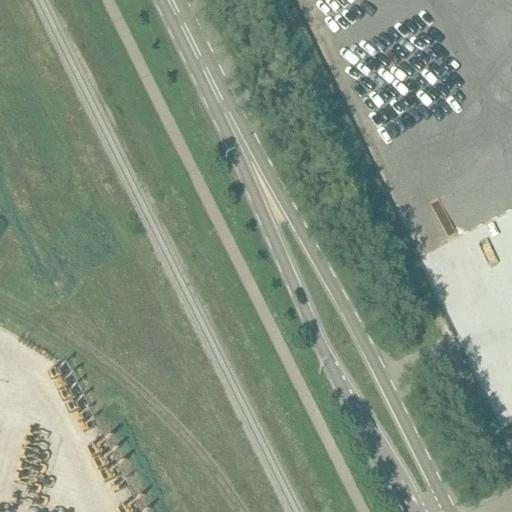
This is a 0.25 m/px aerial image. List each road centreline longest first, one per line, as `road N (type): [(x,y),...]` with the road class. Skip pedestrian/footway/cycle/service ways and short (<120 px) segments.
road 1 (unclassified): [(451,511),(346,298),(233,123)]
road 2 (unclassified): [(233,123),(312,347),(397,511)]
road 3 (unclassified): [(233,123),(172,0)]
